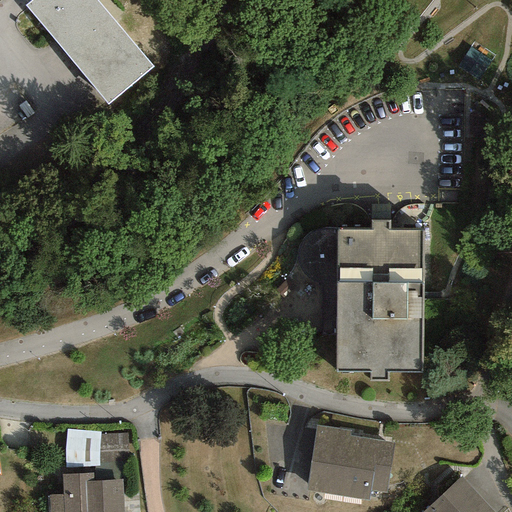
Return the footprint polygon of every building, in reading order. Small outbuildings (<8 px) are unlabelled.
[(152,67),(96,0),(33,0),(26,6),(108,104),(152,67)] [(475,38),(459,65),(480,77),(496,50),(475,38)] [(389,221),(371,221),(370,229),(337,229),(336,371),(370,371),(370,381),(387,381),(387,372),(420,372),(422,231),(389,231),(389,221)] [(350,431),(316,425),(305,490),(368,500),(370,489),(385,491),(393,443),(350,436),(350,431)] [(100,432),(65,429),(65,463),(66,467),(98,466),(99,451),(100,435),(100,432)] [(126,433),(100,435),(99,451),(127,450),(126,433)] [(93,473),(60,474),(61,495),(49,496),(49,511),(122,511),(121,480),(93,481),(93,473)] [(493,511),(460,477),(422,511),(493,511)]
